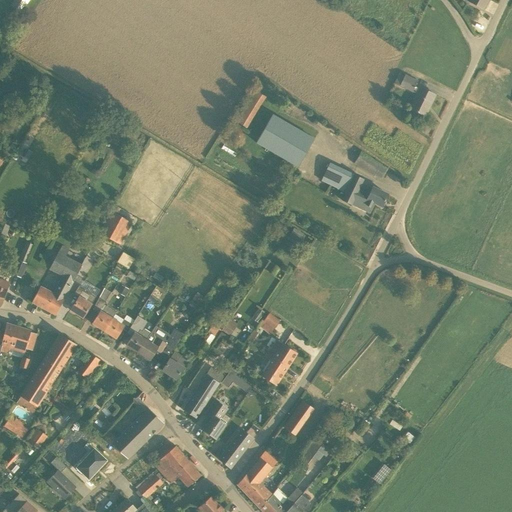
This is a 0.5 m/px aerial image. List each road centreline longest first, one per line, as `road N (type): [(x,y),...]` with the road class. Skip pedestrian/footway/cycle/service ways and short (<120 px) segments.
road 1 (unclassified): [(224,484),(325,349),(377,262)]
road 2 (unclassified): [(175,426),(156,397),(99,349),(54,325),(0,312)]
road 3 (unclassified): [(395,227),(478,54)]
road 4 (residential): [(73,511),(175,426)]
